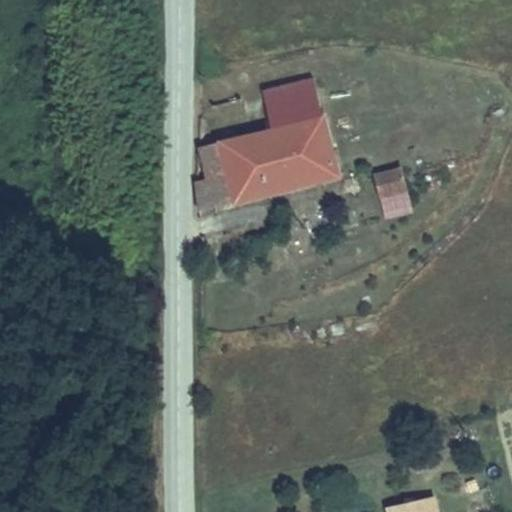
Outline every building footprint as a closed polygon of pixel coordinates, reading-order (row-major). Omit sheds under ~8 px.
[(224,137),(326,111),(317,73),(214,99),(224,137)] [(326,111),(224,137),(239,198),(342,171),(326,111)] [(201,207),(239,198),(224,137),(204,142),(210,166),(198,169),(201,207)] [(156,229),(157,165),(130,165),(129,228),(156,229)] [(403,165),(376,171),(381,195),(408,189),(403,165)] [(434,511),(432,500),(387,511),(434,511)]
